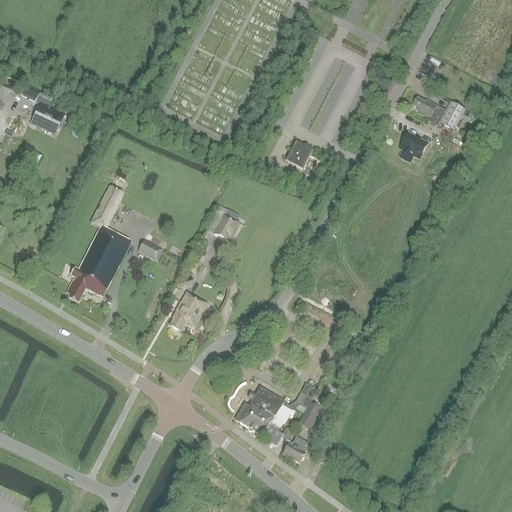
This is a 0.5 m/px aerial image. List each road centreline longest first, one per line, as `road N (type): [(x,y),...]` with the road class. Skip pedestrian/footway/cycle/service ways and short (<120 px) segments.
road 1 (unclassified): [(172,404),(225,339),(289,289),(442,0)]
road 2 (tertiary): [(172,404),(0,298)]
road 3 (track): [(420,511),(511,341)]
road 4 (tertiary): [(309,511),(172,404)]
road 5 (unclassified): [(124,501),(0,440)]
